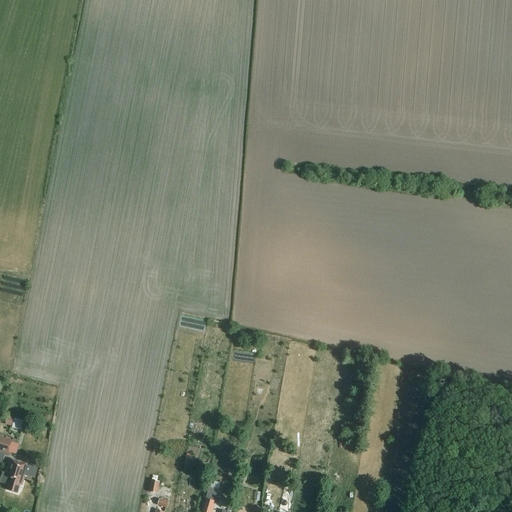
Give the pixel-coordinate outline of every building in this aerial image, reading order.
[(5,424),(12,427),(14,418),(7,416),(5,424)] [(0,453),(7,456),(12,441),(0,437),(0,453)] [(9,458),(4,476),(8,477),(7,481),(9,482),(6,490),(17,493),(20,485),(22,486),(24,476),(34,479),(38,467),(28,464),(9,458)] [(148,493),(157,494),(159,483),(150,481),(148,493)] [(132,494),(138,497),(142,488),(137,486),(132,494)] [(209,488),(201,511),(211,511),(218,491),(209,488)] [(159,499),(157,505),(167,508),(169,502),(159,499)]
